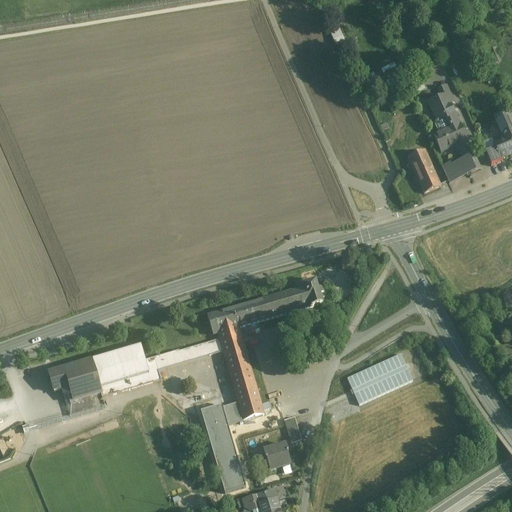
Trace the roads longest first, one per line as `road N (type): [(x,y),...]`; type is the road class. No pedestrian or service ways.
road 1 (tertiary): [(393,227),(195,282),(0,349)]
road 2 (residential): [(264,0),(332,158),(342,175),(378,197),(393,227)]
road 3 (residential): [(428,302),(341,352),(317,421),(303,511)]
road 4 (residential): [(511,437),(428,302)]
road 5 (tertiary): [(511,186),(393,227)]
